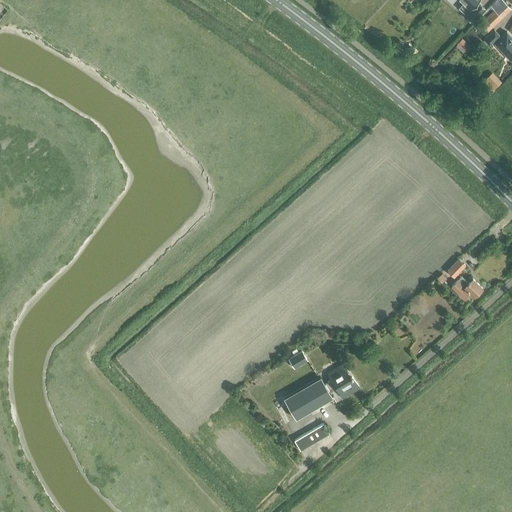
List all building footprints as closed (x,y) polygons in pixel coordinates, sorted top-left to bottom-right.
[(479,0),(459,0),(470,9),(466,14),(467,16),(466,17),(472,22),(485,8),(479,2),(478,3),(477,2),(479,0)] [(480,23),(487,31),(501,17),(497,13),(504,7),(496,0),(492,0),(488,5),(493,10),(480,23)] [(511,37),(506,31),(494,43),(510,60),(511,58),(511,37)] [(459,46),(465,51),(470,46),(464,41),(459,46)] [(446,270),(452,277),(465,264),(458,258),(446,270)] [(436,277),(440,282),(445,277),(441,272),(436,277)] [(461,276),(451,286),(458,293),(464,299),(470,293),(474,296),(482,287),(472,278),(468,282),(461,276)] [(287,358),(292,367),(306,359),(300,350),(287,358)] [(341,362),(326,372),(331,380),(328,382),(332,389),(335,387),(342,398),(360,387),(352,374),(350,376),(341,362)] [(334,396),(323,375),(284,397),(295,418),(334,396)] [(294,438),(300,449),(329,432),(323,422),(294,438)]
